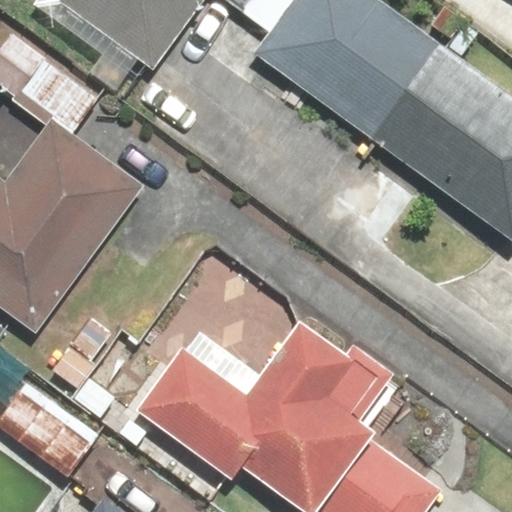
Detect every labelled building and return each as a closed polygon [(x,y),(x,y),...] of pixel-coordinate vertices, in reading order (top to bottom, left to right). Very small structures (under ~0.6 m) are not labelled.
[(215,0),(64,0),(58,9),(151,78),(167,55),(195,76),(230,29),(207,12),(215,0)] [(511,102),(370,0),(297,0),(256,58),(511,243),(511,102)] [(0,92),(45,127),(1,185),(0,183),(0,314),(33,339),(145,191),(70,134),(95,102),(15,41),(0,60),(0,92)] [(252,400),(187,353),(139,419),(231,486),(238,476),(287,511),(431,511),(444,493),(352,427),(383,384),(305,328),(252,400)] [(21,385),(0,413),(0,433),(67,484),(98,443),(21,385)]
